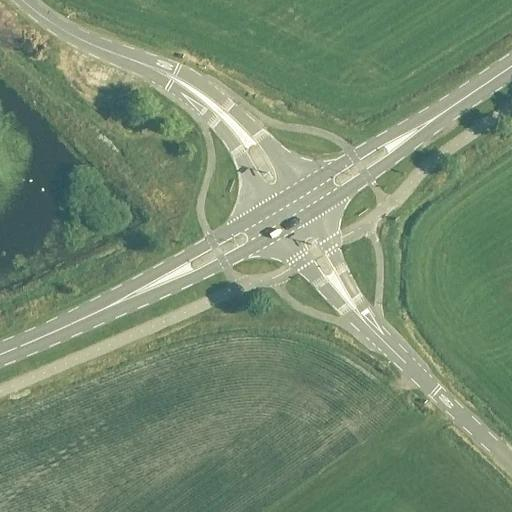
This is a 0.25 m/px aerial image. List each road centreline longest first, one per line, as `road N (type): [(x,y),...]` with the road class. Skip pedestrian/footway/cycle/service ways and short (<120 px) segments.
road 1 (unclassified): [(297,190),(224,103),(195,81),(151,68)]
road 2 (secondary): [(106,307),(195,275),(276,231)]
road 3 (secondary): [(264,209),(106,307)]
road 4 (unclassified): [(151,68),(221,130),(264,209)]
road 5 (unclassified): [(511,459),(380,338)]
road 6 (secondary): [(437,115),(379,138),(297,190)]
road 7 (secondary): [(311,212),(437,115)]
road 8 (unclassified): [(276,231),(355,321),(380,338)]
road 9 (unclassified): [(151,68),(67,34),(20,0)]
road 10 (unclassified): [(380,338),(311,212)]
